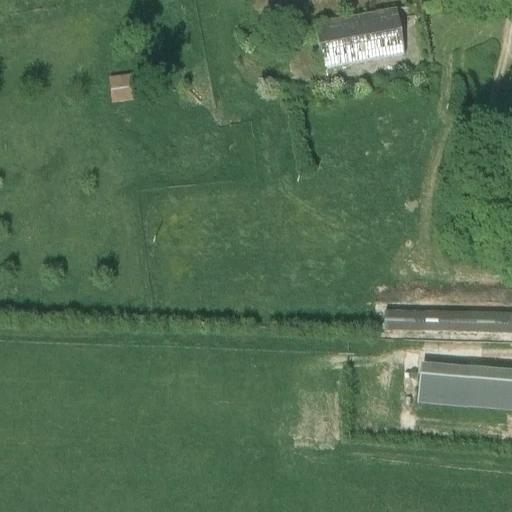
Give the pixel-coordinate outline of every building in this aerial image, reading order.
[(400,0),(362,0),(317,8),(325,54),(407,41),(400,0)] [(511,54),(500,56),(502,76),(511,75),(511,54)] [(136,56),(112,60),(115,85),(139,83),(136,56)] [(387,301),(386,321),(508,323),(508,304),(387,301)] [(511,361),(423,354),(420,393),(511,401),(511,361)] [(511,403),(504,403),(503,413),(511,413),(511,403)]
